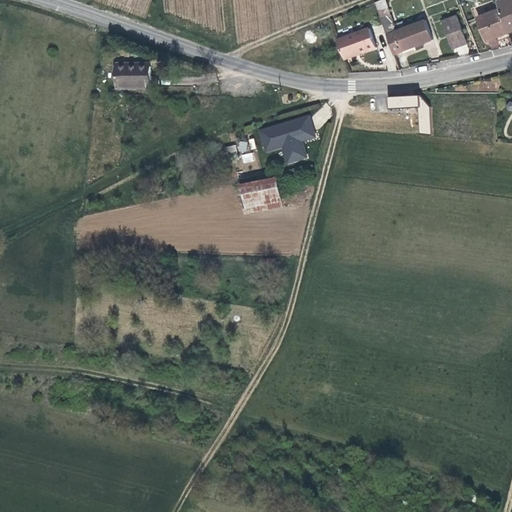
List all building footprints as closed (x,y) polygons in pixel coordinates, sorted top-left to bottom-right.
[(381,0),(377,0),(373,2),(392,56),(432,43),(425,22),(394,32),(381,0)] [(511,31),(511,0),(499,0),(495,1),(499,12),(507,33),(511,31)] [(507,33),(499,12),(478,20),(486,44),(508,36),(507,33)] [(456,20),(442,25),(453,54),(466,49),(456,20)] [(336,39),(343,59),(381,46),(375,27),(336,39)] [(160,74),(160,54),(139,54),(139,53),(125,53),(126,75),(160,74)] [(417,96),(388,98),(388,109),(418,107),(417,96)] [(420,96),(417,96),(418,107),(420,134),(431,134),(430,107),(420,96)] [(310,116),(261,131),(267,151),(284,146),(289,163),(308,157),(302,140),(316,136),(310,116)] [(236,145),(226,146),(227,153),(236,152),(236,145)] [(244,164),(254,160),(252,152),(241,155),(244,164)] [(239,184),(245,214),(271,210),(266,180),(239,184)]
